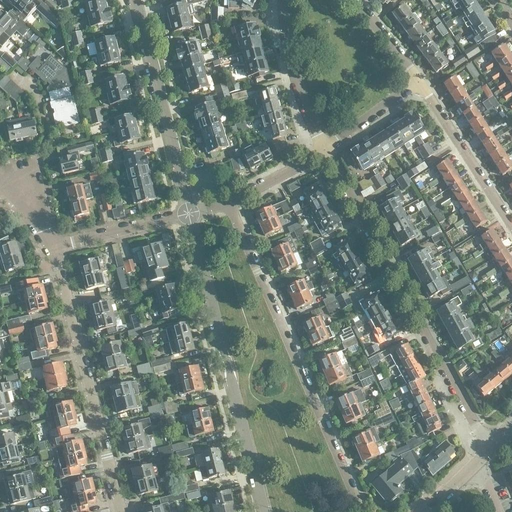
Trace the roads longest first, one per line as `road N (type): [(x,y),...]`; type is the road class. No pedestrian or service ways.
road 1 (residential): [(363,511),(227,202)]
road 2 (residential): [(491,442),(321,151)]
road 3 (residential): [(264,511),(188,213)]
road 4 (residential): [(120,511),(53,248)]
road 5 (residential): [(188,213),(135,0)]
road 6 (residential): [(511,229),(420,85)]
road 7 (residential): [(321,151),(298,91),(281,0)]
road 8 (residential): [(53,248),(188,213)]
